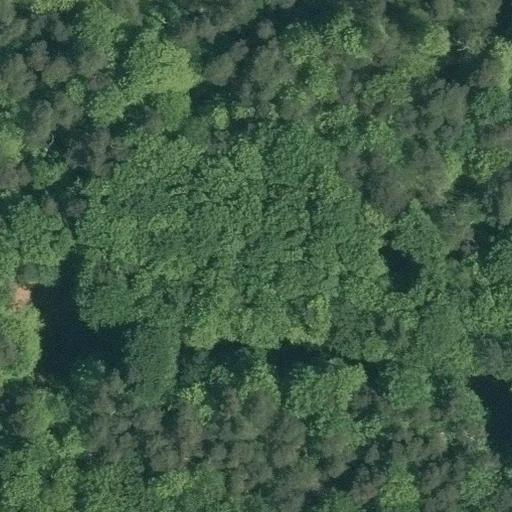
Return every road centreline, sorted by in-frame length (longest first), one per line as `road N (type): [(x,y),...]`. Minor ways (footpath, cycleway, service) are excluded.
road 1 (track): [(511,312),(386,251),(330,234),(243,225),(163,236),(96,258),(63,273),(24,322),(0,326)]
road 2 (track): [(511,419),(425,393),(141,355),(111,360),(78,389),(53,390),(24,366),(24,322)]
